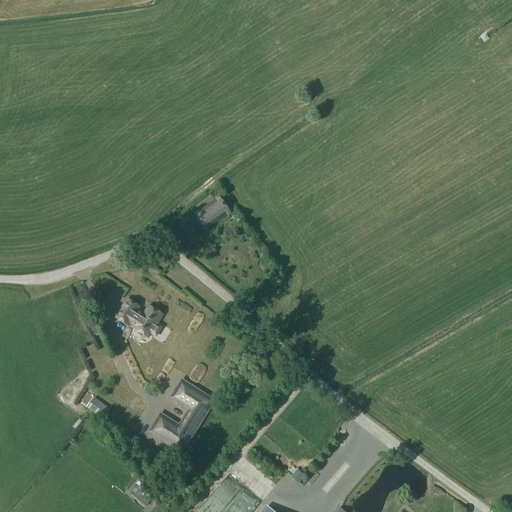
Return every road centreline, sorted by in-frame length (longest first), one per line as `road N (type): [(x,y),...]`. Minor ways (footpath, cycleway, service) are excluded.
road 1 (unclassified): [(494,511),(321,386),(162,250),(133,247),(66,271),(0,279)]
road 2 (track): [(162,250),(171,210),(309,108)]
